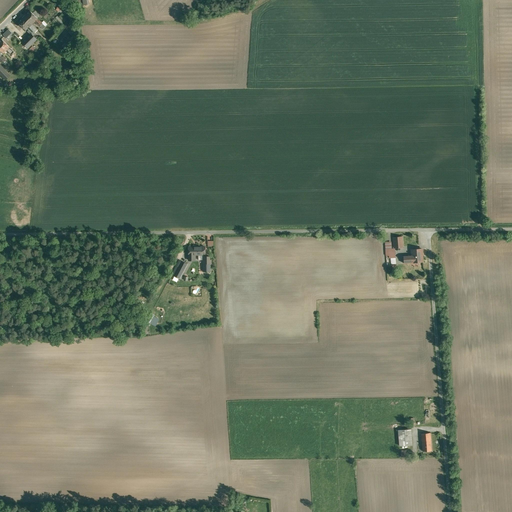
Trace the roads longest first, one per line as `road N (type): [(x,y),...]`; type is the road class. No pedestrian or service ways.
road 1 (unclassified): [(0,232),(428,224)]
road 2 (unclassified): [(428,224),(449,511)]
